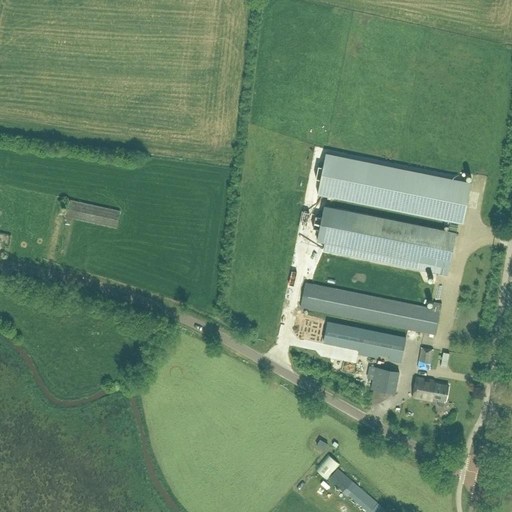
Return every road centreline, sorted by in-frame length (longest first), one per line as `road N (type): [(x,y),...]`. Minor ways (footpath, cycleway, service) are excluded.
road 1 (tertiary): [(479,483),(185,318),(106,288),(0,265)]
road 2 (tertiary): [(479,483),(511,294)]
